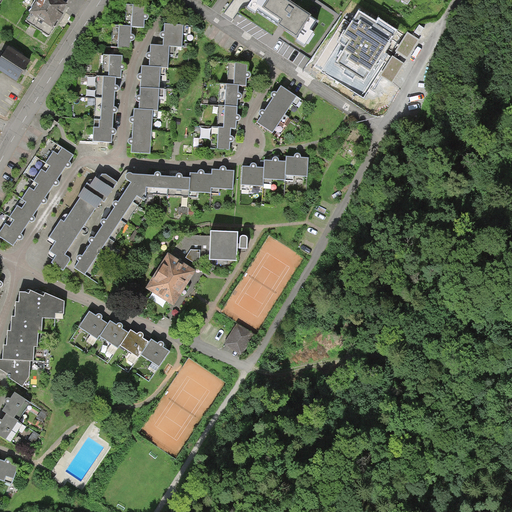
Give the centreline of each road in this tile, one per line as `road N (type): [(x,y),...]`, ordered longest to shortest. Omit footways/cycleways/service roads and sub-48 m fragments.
road 1 (track): [(249,363),(281,371),(357,356),(396,362),(511,467)]
road 2 (residential): [(23,262),(83,297),(249,363)]
road 3 (residential): [(119,158),(197,162),(247,154),(250,112),(284,62)]
road 4 (residential): [(0,162),(97,0)]
road 5 (track): [(249,363),(157,511)]
road 6 (residential): [(119,158),(130,73),(168,0)]
road 7 (residential): [(23,262),(86,156),(119,158)]
road 8 (residential): [(386,128),(284,62)]
